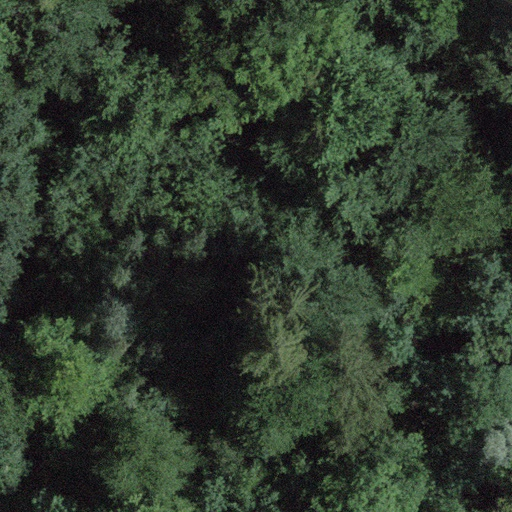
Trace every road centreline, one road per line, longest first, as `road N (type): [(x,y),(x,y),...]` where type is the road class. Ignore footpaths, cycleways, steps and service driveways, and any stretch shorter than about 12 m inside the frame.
road 1 (track): [(511,124),(381,511)]
road 2 (track): [(511,79),(409,59),(324,0)]
